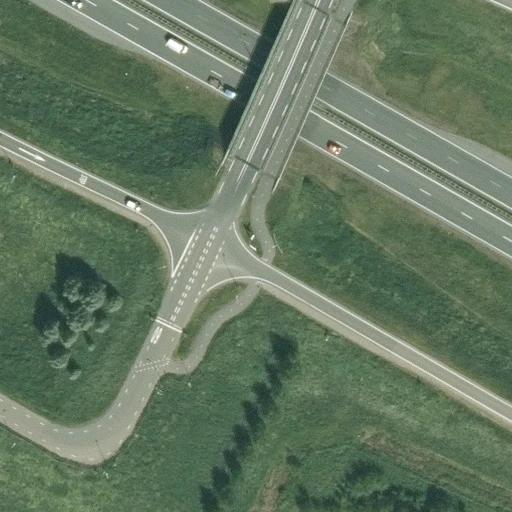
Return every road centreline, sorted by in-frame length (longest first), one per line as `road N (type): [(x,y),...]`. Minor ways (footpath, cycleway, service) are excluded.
road 1 (trunk): [(81,0),(511,242)]
road 2 (trunk): [(511,194),(167,0)]
road 3 (trunk): [(205,239),(511,414)]
road 4 (unclassified): [(0,404),(69,441),(111,429),(205,239)]
road 5 (secondary): [(205,239),(314,0)]
road 6 (trunk): [(0,139),(205,239)]
